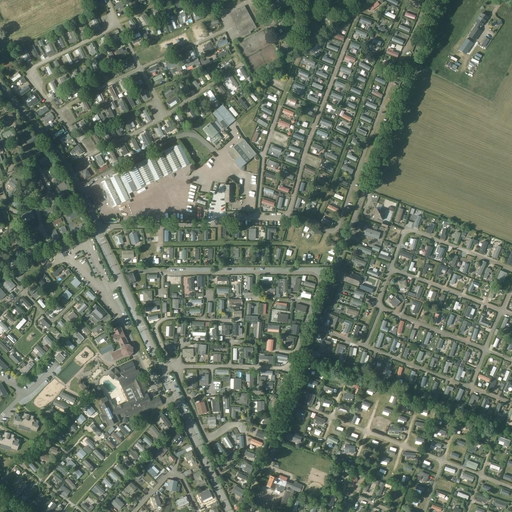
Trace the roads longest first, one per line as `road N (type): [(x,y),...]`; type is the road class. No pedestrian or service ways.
road 1 (residential): [(230,511),(73,173),(0,82)]
road 2 (track): [(362,191),(433,0)]
road 3 (track): [(244,511),(314,326)]
road 4 (track): [(369,199),(362,191),(318,328)]
